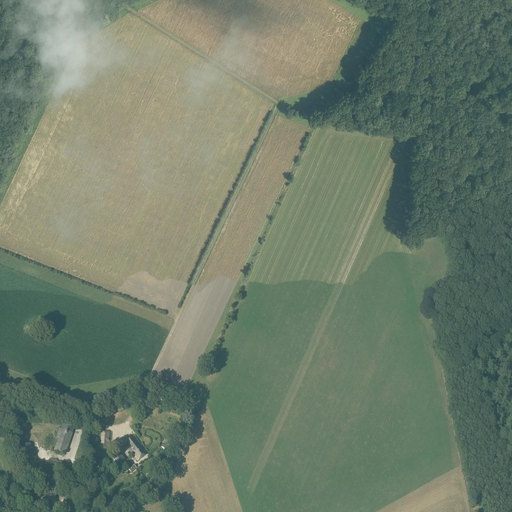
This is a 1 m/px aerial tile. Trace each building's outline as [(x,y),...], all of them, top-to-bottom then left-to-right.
[(60,425),(59,429),(52,451),(65,455),(74,429),(60,425)] [(100,447),(108,448),(110,432),(102,431),(100,447)] [(148,454),(135,436),(124,444),(138,462),(148,454)] [(167,441),(161,447),(167,453),(173,447),(167,441)] [(37,464),(30,444),(19,448),(25,468),(37,464)] [(120,453),(114,457),(109,461),(115,469),(127,461),(120,453)] [(133,465),(129,470),(132,473),(137,468),(133,465)] [(56,494),(40,497),(41,504),(57,502),(56,494)]
